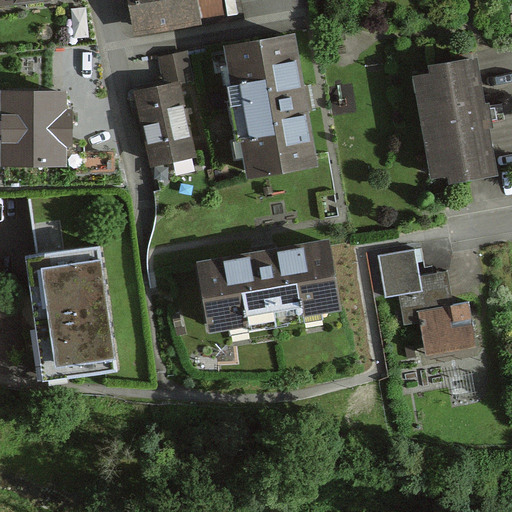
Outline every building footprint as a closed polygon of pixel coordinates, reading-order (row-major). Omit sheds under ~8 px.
[(50,0),(0,0),(0,12),(51,8),(50,0)] [(216,0),(124,0),(132,39),(221,21),(216,0)] [(311,157),(289,39),(213,53),(221,95),(238,92),(252,168),(311,157)] [(473,61),(411,71),(430,187),(493,176),(473,61)] [(187,77),(141,89),(158,158),(204,147),(187,77)] [(61,94),(8,94),(8,168),(61,167),(61,94)] [(103,241),(33,253),(52,373),(123,361),(103,241)] [(328,241),(201,261),(212,330),(339,311),(328,241)] [(415,253),(377,259),(384,303),(399,300),(403,329),(423,326),(428,355),(480,347),(473,304),(425,312),(415,253)]
